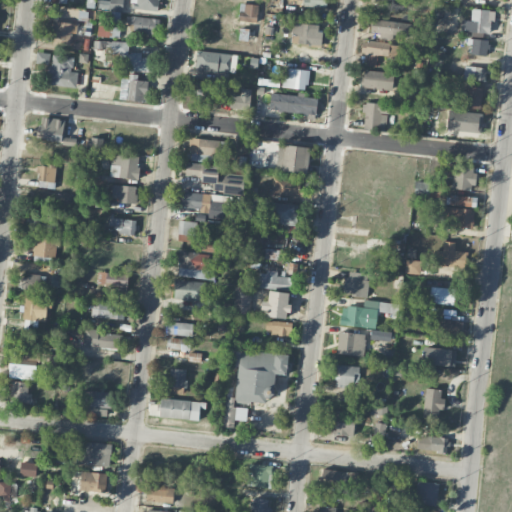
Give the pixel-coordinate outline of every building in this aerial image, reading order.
[(109,0),(109,10),(122,11),(122,0),(109,0)] [(158,0),(130,0),(130,8),(158,11),(158,0)] [(238,21),(257,22),(258,5),(240,3),(238,21)] [(489,33),(490,10),(469,9),(468,32),(489,33)] [(159,34),(160,18),(130,17),(130,33),(159,34)] [(52,42),(70,44),(71,33),(76,33),(77,24),(54,22),(52,42)] [(292,36),(298,36),(298,44),(320,45),(321,24),(293,23),(292,36)] [(120,27),(98,24),(97,36),(119,38),(120,27)] [(470,54),(486,55),(488,40),(471,39),(470,54)] [(361,54),(400,56),(400,43),(362,42),(361,54)] [(151,71),(151,57),(141,57),(141,53),(128,52),(128,43),(121,43),(121,71),(151,71)] [(195,70),(230,72),(231,53),(196,51),(195,70)] [(49,53),(36,52),(35,64),(48,65),(49,53)] [(49,84),(76,87),(78,72),(72,71),(74,57),(52,54),(49,84)] [(463,80),(485,80),(486,67),(464,66),(463,80)] [(309,69),(284,68),(282,88),(307,89),(309,69)] [(393,90),(394,73),(363,70),(362,87),(393,90)] [(146,101),(147,81),(136,80),(137,77),(121,76),(120,100),(146,101)] [(193,96),(216,96),(215,81),(193,81),(193,96)] [(483,87),(465,86),(464,108),(482,109),(483,87)] [(298,96),(271,92),(269,109),(316,115),(318,97),(298,95),(298,96)] [(250,97),(231,95),(230,108),(248,110),(250,97)] [(363,129),(388,130),(388,103),(364,102),(363,129)] [(61,142),(65,120),(44,116),(42,126),(38,126),(35,137),(61,142)] [(188,153),(225,158),(227,142),(190,137),(188,153)] [(276,169),(308,173),(310,147),(278,144),(276,169)] [(109,176),(137,180),(140,157),(112,153),(109,176)] [(223,183),(224,166),(180,162),(179,174),(200,176),(200,181),(223,183)] [(452,189),(474,190),(474,166),(453,165),(452,189)] [(38,188),(55,188),(56,166),(38,166),(38,188)] [(301,196),(301,179),(273,179),(272,195),(301,196)] [(428,182),(416,182),(415,195),(428,195),(428,182)] [(136,202),(136,186),(112,185),(112,201),(136,202)] [(211,194),(182,191),(181,207),(207,209),(206,218),(224,219),(225,201),(210,200),(211,194)] [(446,195),(446,205),(476,206),(476,197),(446,195)] [(297,204),(267,202),(266,222),(296,224),(297,204)] [(473,228),(475,209),(443,206),(441,224),(473,228)] [(57,215),(29,215),(29,231),(56,232),(57,215)] [(120,226),(119,234),(135,235),(136,219),(109,218),(109,225),(120,226)] [(197,221),(178,221),(178,234),(196,234),(197,221)] [(56,263),(58,236),(34,235),(33,261),(56,263)] [(454,251),(455,242),(443,241),(443,251),(432,250),(431,265),(465,267),(466,252),(454,251)] [(210,253),(179,252),(178,277),(209,278),(210,253)] [(405,273),(420,274),(421,260),(405,260),(405,273)] [(277,271),(257,270),(257,288),(295,289),(295,277),(277,276),(277,271)] [(126,272),(97,273),(98,283),(105,283),(105,293),(127,292),(126,272)] [(362,272),(345,272),(345,295),(367,295),(368,280),(362,280),(362,272)] [(21,290),(45,290),(45,275),(22,275),(21,290)] [(205,283),(176,279),(174,298),(202,302),(205,283)] [(455,289),(431,287),(430,303),(453,305),(455,289)] [(233,313),(250,314),(251,288),(234,288),(233,313)] [(264,301),(263,317),(288,318),(289,292),(269,291),(268,302),(264,301)] [(49,297),(24,296),(23,319),(48,320),(49,297)] [(339,325),(375,328),(377,311),(394,313),(395,303),(364,300),(363,308),(342,305),(339,325)] [(92,308),(91,317),(124,318),(124,303),(98,302),(98,308),(92,308)] [(226,330),(227,318),(218,317),(217,330),(226,330)] [(459,336),(460,320),(433,319),(432,335),(459,336)] [(289,335),(290,322),(266,320),(265,333),(289,335)] [(192,336),(193,323),(167,321),(165,333),(192,336)] [(371,340),(391,340),(391,331),(371,331),(371,340)] [(95,347),(122,349),(122,334),(95,332),(95,347)] [(364,355),(365,333),(338,332),(337,354),(364,355)] [(190,350),(190,339),(168,338),(167,349),(190,350)] [(455,365),(455,349),(423,347),(423,364),(455,365)] [(288,354),(239,350),(235,401),(265,404),(266,388),(274,389),(275,373),(287,374),(288,354)] [(9,370),(37,370),(37,352),(10,351),(9,370)] [(56,354),(38,354),(38,365),(56,366),(56,354)] [(360,366),(335,365),(334,386),(359,386),(360,366)] [(185,387),(186,370),(168,368),(167,386),(185,387)] [(29,382),(11,381),(10,401),(29,402),(29,382)] [(445,398),(440,397),(441,390),(426,388),(422,417),(438,419),(439,409),(443,410),(445,398)] [(112,392),(80,390),(80,406),(112,407),(112,392)] [(202,403),(161,397),(159,416),(200,421),(202,403)] [(234,407),(234,397),(225,397),(223,427),(234,428),(234,420),(246,420),(247,408),(234,407)] [(354,435),(356,412),(330,410),(328,433),(354,435)] [(373,437),(384,437),(384,423),(374,422),(373,437)] [(448,452),(449,437),(424,436),(423,451),(448,452)] [(76,464),(110,466),(111,443),(82,442),(82,450),(77,449),(76,464)] [(67,447),(54,446),(52,462),(65,463),(67,447)] [(271,465),(251,464),(250,486),(270,487),(271,465)] [(321,489),(357,490),(358,471),(322,470),(321,489)] [(106,492),(106,472),(80,472),(80,491),(106,492)] [(0,481),(0,496),(16,498),(17,482),(0,481)] [(416,504),(437,505),(437,483),(416,482),(416,504)] [(173,502),(174,486),(147,485),(146,501),(173,502)] [(250,511),(268,511),(270,499),(252,498),(250,511)] [(358,510),(376,511),(377,502),(358,501),(358,510)]
